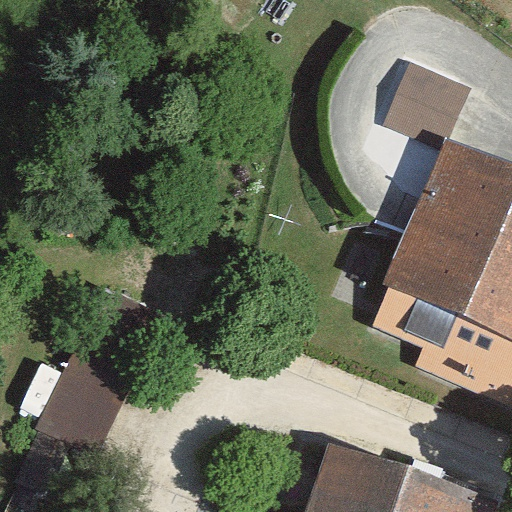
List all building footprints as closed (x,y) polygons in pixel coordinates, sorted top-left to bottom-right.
[(474,100),(418,75),(395,127),(450,152),(474,100)] [(511,177),(457,153),(375,338),(511,398),(511,177)] [(168,326),(115,301),(48,438),(79,453),(101,464),(168,326)] [(79,453),(48,438),(23,490),(54,505),(79,453)] [(495,511),(344,459),(325,511),(495,511)]
